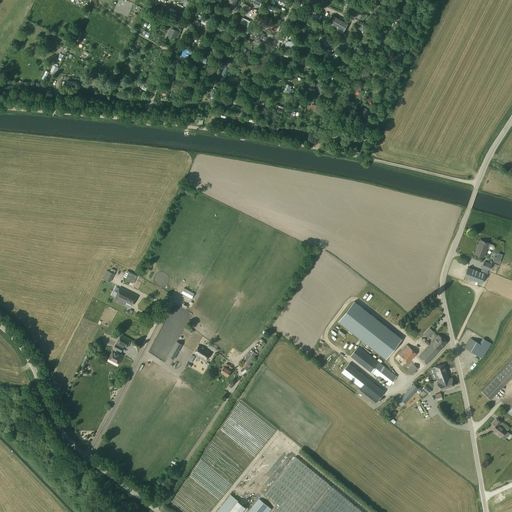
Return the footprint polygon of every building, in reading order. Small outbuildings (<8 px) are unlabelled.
[(353,5),(349,14),(354,16),(352,19),(355,20),(356,17),(360,19),(364,11),(356,7),(357,6),(354,4),(353,5)] [(335,16),(330,26),(343,33),(348,24),(335,16)] [(265,29),(268,23),(262,20),(258,27),(262,29),(262,28),(265,29)] [(178,31),(170,28),(167,35),(170,36),(169,39),(171,40),(172,37),(175,38),(178,31)] [(322,36),(319,41),(327,46),(330,41),(322,36)] [(184,48),(182,56),(188,58),(190,50),(184,48)] [(55,63),(51,72),(56,74),(60,65),(55,63)] [(390,75),(383,71),(380,77),(382,78),(381,80),(386,82),(390,75)] [(283,90),(291,92),(292,86),(285,84),(283,90)] [(493,245),(481,240),(481,241),(479,247),(478,247),(475,254),(484,257),(487,248),(491,249),(493,249),(494,248),(494,247),(494,246),(493,245)] [(492,260),(499,263),(502,254),(497,252),(496,257),(494,256),(492,260)] [(492,264),(484,262),(482,267),(489,270),(492,264)] [(485,274),(468,267),(464,276),(482,283),(485,274)] [(114,273),(107,270),(103,278),(110,282),(114,273)] [(133,274),(127,270),(122,278),(127,281),(127,280),(129,281),(133,274)] [(137,296),(120,287),(114,301),(123,306),(125,302),(132,305),(137,296)] [(195,293),(184,288),(181,293),(192,299),(195,293)] [(338,321),(386,359),(402,339),(354,301),(338,321)] [(424,334),(429,338),(434,332),(430,328),(424,334)] [(447,342),(439,335),(419,356),(427,364),(447,342)] [(130,341),(120,336),(114,348),(114,349),(113,350),(109,358),(109,359),(109,358),(119,363),(119,364),(123,355),(118,353),(119,351),(121,352),(123,348),(124,346),(127,348),(130,341)] [(256,349),(262,339),(258,337),(252,347),(256,349)] [(488,349),(471,338),(465,348),(482,359),(488,349)] [(182,344),(177,341),(168,356),(174,359),(182,344)] [(397,353),(407,363),(416,354),(406,344),(397,353)] [(211,352),(199,345),(194,354),(197,356),(198,355),(199,356),(199,357),(205,361),(211,352)] [(397,376),(359,346),(351,356),(389,386),(397,376)] [(257,354),(252,351),(250,354),(250,353),(244,361),(245,362),(242,366),(245,369),(248,364),(250,365),(257,354)] [(228,365),(226,363),(221,372),(228,376),(231,371),(233,368),(230,366),(230,365),(229,364),(228,365)] [(368,378),(349,364),(342,373),(361,388),(358,391),(374,404),(384,392),(367,379),(368,378)] [(418,368),(414,364),(407,370),(412,375),(412,374),(413,375),(416,372),(415,371),(418,368)] [(434,368),(437,378),(441,377),(442,380),(450,377),(445,364),(434,368)] [(510,380),(501,371),(495,377),(504,386),(510,380)] [(441,377),(437,378),(439,382),(438,383),(440,390),(454,385),(452,378),(450,379),(450,377),(442,380),(441,377)] [(419,388),(414,384),(400,399),(405,403),(419,388)] [(428,394),(431,390),(425,385),(421,388),(428,394)] [(510,434),(506,431),(507,430),(500,425),(502,422),(497,418),(493,423),(496,425),(493,430),(502,437),(503,436),(507,438),(510,434)] [(307,511),(330,485),(295,457),(265,494),(280,506),(274,511),(307,511)] [(165,476),(160,483),(164,486),(169,479),(165,476)] [(362,511),(332,487),(311,511),(362,511)] [(263,511),(268,506),(259,499),(248,511),(263,511)] [(242,511),(246,508),(238,501),(228,511),(242,511)]
